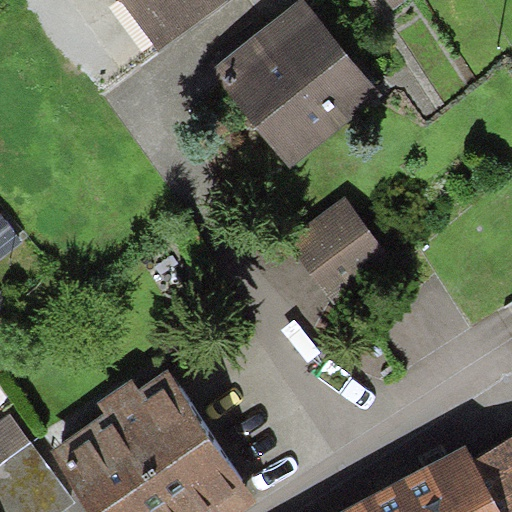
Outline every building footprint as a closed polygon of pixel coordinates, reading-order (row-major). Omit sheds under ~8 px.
[(107,0),(151,58),(226,3),(223,0),(107,0)] [(372,0),(385,16),(406,0),(372,0)] [(303,1),(211,70),(286,168),(376,100),(303,1)] [(340,203),(282,244),(327,306),(385,265),(340,203)] [(0,225),(0,262),(18,250),(0,225)] [(170,376),(55,450),(94,511),(244,511),(254,506),(170,376)] [(0,511),(67,511),(73,509),(9,420),(0,426),(0,511)] [(511,511),(511,448),(480,465),(471,448),(345,511),(511,511)]
